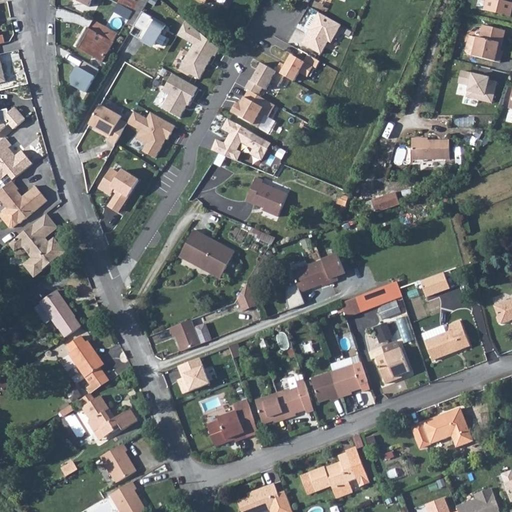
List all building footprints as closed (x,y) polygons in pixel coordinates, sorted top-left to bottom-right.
[(64,0),(84,9),(87,0),(64,0)] [(120,0),(118,4),(129,10),(135,0),(120,0)] [(486,0),(484,9),(504,14),(508,0),(486,0)] [(307,34),(302,43),(321,53),(328,41),(331,42),(341,24),(319,12),(309,29),(311,30),(308,35),(307,34)] [(109,29),(94,20),(77,49),(101,63),(118,34),(109,29)] [(187,21),(179,34),(193,45),(179,67),(201,78),(210,55),(215,58),(221,48),(187,21)] [(476,36),(471,55),(498,62),(501,50),(497,49),(498,43),(500,44),(504,30),(482,24),(479,37),(476,36)] [(466,54),(471,55),(476,36),(468,34),(464,50),(466,54)] [(287,57),(277,76),(291,84),(297,74),(306,79),(311,69),(315,70),(318,62),(306,56),(302,64),(287,57)] [(244,88),(248,90),(261,97),(273,74),(257,66),(244,88)] [(494,103),(498,80),(491,79),(491,76),(462,69),(459,83),(470,85),(467,98),(494,103)] [(180,120),(198,88),(171,74),(160,94),(166,97),(159,108),(180,120)] [(237,102),(232,112),(257,126),(264,114),(268,116),(274,104),(261,97),(248,90),(240,104),(237,102)] [(12,103),(6,109),(8,118),(7,119),(12,124),(22,115),(12,103)] [(105,143),(113,148),(126,125),(128,122),(120,118),(118,121),(97,108),(87,125),(108,138),(105,143)] [(156,160),(174,126),(149,114),(145,119),(133,113),(128,122),(126,125),(138,133),(133,140),(144,146),(141,153),(156,160)] [(260,162),(270,145),(226,120),(220,131),(228,135),(223,144),(214,141),(209,152),(233,161),(241,146),(250,151),(248,156),(260,162)] [(0,186),(12,176),(32,158),(21,145),(14,151),(7,143),(10,141),(3,133),(0,136),(0,186)] [(409,138),(409,159),(446,159),(446,140),(420,140),(420,138),(409,138)] [(116,215),(125,201),(135,182),(118,172),(109,170),(96,189),(108,197),(111,194),(114,195),(105,208),(116,215)] [(0,186),(0,194),(9,204),(20,217),(21,218),(48,195),(36,180),(21,193),(16,187),(19,184),(12,176),(0,186)] [(255,176),(245,199),(252,202),(253,200),(263,204),(261,209),(277,216),(287,193),(260,181),(262,179),(255,176)] [(377,212),(402,204),(398,191),(373,199),(377,212)] [(20,217),(9,204),(3,209),(3,213),(11,222),(15,222),(20,217)] [(53,216),(46,208),(19,232),(24,238),(23,239),(35,253),(27,260),(38,272),(67,246),(56,233),(49,239),(44,234),(48,230),(43,224),(53,216)] [(48,230),(58,222),(53,216),(43,224),(48,230)] [(194,229),(179,255),(190,262),(192,259),(210,270),(208,272),(220,279),(235,252),(194,229)] [(24,238),(19,232),(11,239),(16,245),(23,239),(24,238)] [(322,261),(313,264),(320,284),(322,283),(323,286),(330,284),(338,281),(336,276),(345,273),(338,253),(321,259),(322,261)] [(320,284),(313,264),(292,272),(300,291),(320,284)] [(444,273),(421,282),(427,298),(450,290),(444,273)] [(396,281),(340,303),(340,304),(343,312),(345,318),(360,312),(357,305),(399,288),(396,281)] [(236,300),(241,312),(255,307),(246,284),(236,300)] [(71,334),(84,325),(60,289),(43,301),(61,325),(63,324),(71,334)] [(511,299),(495,306),(498,314),(497,317),(499,322),(502,324),(511,319),(511,299)] [(383,319),(403,313),(399,300),(379,306),(383,319)] [(451,330),(426,340),(434,359),(471,345),(462,319),(449,324),(451,330)] [(191,322),(169,330),(173,340),(175,338),(181,354),(211,342),(205,327),(195,330),(191,322)] [(70,344),(75,351),(73,353),(94,382),(108,372),(103,365),(106,363),(90,340),(88,342),(82,335),(70,344)] [(398,379),(397,376),(404,373),(412,370),(404,347),(378,357),(388,382),(398,379)] [(205,356),(179,366),(183,377),(177,380),(183,395),(219,381),(213,365),(209,366),(205,356)] [(355,365),(334,372),(313,380),(322,403),(335,398),(336,401),(344,398),(351,395),(350,392),(364,387),(355,365)] [(94,382),(92,383),(96,390),(113,379),(108,372),(94,382)] [(291,389),(277,395),(256,403),(265,426),(278,420),(279,423),(287,420),(293,418),(292,415),(306,409),(303,400),(311,397),(304,379),(296,382),(295,378),(288,381),(291,389)] [(79,389),(69,393),(73,401),(82,396),(79,389)] [(90,393),(84,397),(88,403),(87,404),(94,415),(92,417),(99,427),(103,425),(108,432),(116,427),(114,424),(121,419),(124,425),(138,416),(132,405),(116,415),(115,413),(113,413),(110,409),(111,406),(104,393),(98,397),(94,400),(90,393)] [(306,409),(308,413),(315,410),(311,397),(303,400),(306,409)] [(236,443),(259,433),(247,400),(242,402),(245,408),(236,412),(219,419),(220,421),(208,426),(216,448),(235,440),(236,443)] [(79,406),(76,402),(65,409),(67,414),(79,406)] [(245,408),(242,402),(234,405),(236,412),(245,408)] [(411,427),(418,445),(465,427),(458,408),(411,427)] [(99,427),(103,435),(108,432),(103,425),(99,427)] [(465,427),(418,445),(419,447),(449,436),(454,447),(470,441),(465,427)] [(104,453),(119,478),(138,466),(127,447),(131,445),(127,439),(104,453)] [(345,452),(345,454),(350,465),(358,462),(353,449),(345,452)] [(350,465),(345,454),(337,457),(340,466),(324,472),(322,468),(299,477),(305,494),(329,486),(334,498),(351,492),(347,482),(355,479),(358,487),(367,484),(358,462),(350,465)] [(81,466),(76,459),(66,465),(71,473),(81,466)] [(128,511),(149,511),(153,510),(138,486),(141,483),(137,479),(116,492),(128,511)] [(255,494),(237,501),(241,511),(264,511),(269,510),(270,511),(292,511),(288,501),(281,504),(277,493),(273,483),(254,491),(255,494)] [(458,510),(458,511),(498,511),(500,511),(491,487),(475,493),(476,497),(456,505),(458,510)] [(277,493),(281,504),(288,501),(284,490),(277,493)] [(458,511),(458,510),(452,511),(449,511),(444,496),(425,503),(428,511),(458,511)]
